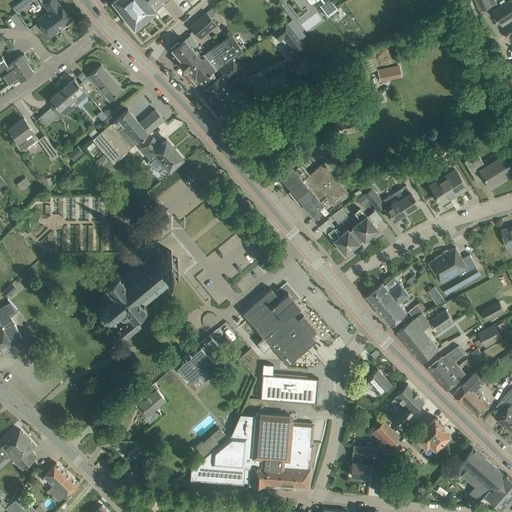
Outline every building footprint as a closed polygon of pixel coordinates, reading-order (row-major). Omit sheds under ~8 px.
[(22,0),(21,0),(13,6),(17,12),(26,5),(22,0)] [(41,0),(50,12),(39,21),(38,19),(50,35),(71,20),(56,0),(41,0)] [(113,0),(112,1),(134,29),(157,11),(154,7),(147,0),(113,0)] [(315,0),(328,16),(338,9),(331,0),(315,0)] [(478,0),(483,10),(491,6),(488,0),(478,0)] [(511,18),(511,2),(510,0),(494,11),(503,24),(511,18)] [(309,19),(318,14),(316,10),(307,15),(309,19)] [(190,26),(201,39),(217,24),(206,11),(190,26)] [(292,18),(287,22),(301,39),(305,35),(292,18)] [(286,22),(273,32),(280,40),(284,37),(288,34),(296,43),(292,46),(288,50),(294,58),(307,48),(286,22)] [(178,62),(194,81),(197,79),(203,85),(216,76),(212,72),(220,65),(243,51),(232,34),(213,46),(200,57),(195,50),(192,47),(196,42),(191,34),(180,43),(178,41),(171,47),(180,58),(179,59),(178,62)] [(19,79),(20,81),(33,71),(26,61),(29,60),(24,53),(9,64),(3,56),(0,58),(0,71),(1,71),(10,83),(12,81),(14,83),(19,79)] [(348,59),(359,79),(378,69),(370,55),(362,59),(359,53),(348,59)] [(203,89),(223,114),(240,101),(225,82),(241,70),(232,58),(219,68),(223,73),(203,89)] [(87,84),(92,90),(97,86),(110,100),(123,89),(122,88),(102,65),(102,64),(101,64),(88,75),(88,76),(89,76),(90,77),(84,82),(87,84)] [(295,69),(299,77),(310,71),(306,64),(295,69)] [(252,85),(258,98),(298,78),(294,70),(286,74),(281,65),(265,72),(268,78),(252,85)] [(378,70),(380,80),(401,76),(399,66),(378,70)] [(74,78),(62,88),(76,104),(92,90),(87,84),(84,82),(80,85),(74,78)] [(57,106),(52,109),(60,118),(76,104),(62,88),(50,99),(57,106)] [(93,138),(101,148),(136,118),(128,108),(118,116),(114,112),(104,120),(108,125),(93,138)] [(101,148),(113,162),(164,119),(155,109),(140,122),(136,118),(101,148)] [(332,114),(337,132),(356,127),(352,109),(332,114)] [(14,142),(21,151),(38,139),(32,131),(33,130),(24,118),(9,128),(18,140),(14,142)] [(383,137),(399,133),(396,124),(381,129),(383,137)] [(38,139),(53,159),(59,155),(44,134),(38,139)] [(145,143),(140,147),(151,159),(148,161),(156,170),(164,163),(169,170),(175,165),(183,158),(166,139),(159,144),(153,136),(145,143)] [(303,144),(295,151),(298,155),(306,148),(303,144)] [(78,145),(68,154),(74,161),(84,152),(78,145)] [(477,153),(464,161),(472,173),(477,181),(478,181),(476,178),(482,174),(484,177),(488,185),(502,176),(504,179),(511,173),(511,168),(509,164),(508,162),(506,163),(502,156),(486,166),(477,153)] [(293,154),(279,167),(282,170),(280,172),(280,176),(291,189),(289,191),(288,191),(299,204),(300,204),(300,203),(302,202),(312,214),(316,217),(323,211),(324,213),(349,192),(324,162),(310,174),(293,154)] [(409,176),(402,165),(393,171),(400,182),(409,176)] [(467,188),(462,179),(455,169),(430,185),(441,202),(452,195),(453,196),(467,188)] [(51,176),(42,178),(44,185),(52,183),(51,176)] [(24,178),(17,183),(21,190),(29,184),(24,178)] [(372,187),(371,188),(363,179),(358,180),(367,191),(364,193),(372,203),(380,197),(372,187)] [(406,184),(394,192),(406,212),(419,204),(406,184)] [(406,212),(394,192),(381,200),(393,220),(406,212)] [(333,227),(327,232),(334,239),(333,240),(345,254),(352,248),(359,242),(359,241),(363,238),(364,240),(371,234),(378,229),(366,215),(360,207),(354,212),(360,219),(359,220),(352,226),(353,227),(349,230),(347,227),(340,233),(339,234),(333,227)] [(348,215),(341,207),(336,211),(343,219),(348,215)] [(343,219),(336,211),(331,214),(338,223),(343,219)] [(328,231),(334,223),(327,218),(321,225),(328,231)] [(511,228),(511,226),(502,229),(507,245),(511,243),(511,228)] [(126,271),(127,272),(122,276),(118,272),(105,284),(109,288),(105,288),(102,293),(104,298),(107,300),(104,302),(103,301),(102,301),(103,303),(101,306),(99,306),(98,307),(101,308),(101,312),(99,312),(99,314),(101,313),(104,316),(103,318),(104,319),(105,317),(109,318),(109,320),(110,320),(110,323),(116,330),(119,328),(127,337),(141,325),(138,322),(142,319),(137,314),(145,307),(146,308),(147,307),(143,303),(149,298),(150,300),(169,284),(168,282),(174,278),(180,274),(173,265),(176,262),(177,263),(178,263),(177,261),(177,260),(178,259),(171,250),(170,251),(169,251),(167,250),(166,251),(167,252),(164,254),(157,246),(151,251),(152,251),(146,256),(145,255),(126,271)] [(476,265),(475,262),(470,254),(463,258),(456,247),(429,262),(440,282),(467,267),(469,270),(476,265)] [(264,261),(260,264),(264,269),(266,267),(268,266),(264,261)] [(447,294),(482,274),(479,269),(444,289),(447,294)] [(367,294),(379,309),(396,295),(396,294),(404,287),(400,282),(390,290),(383,282),(367,294)] [(3,292),(7,297),(16,289),(12,284),(3,292)] [(379,309),(392,325),(408,312),(400,302),(410,294),(404,287),(396,294),(396,295),(379,309)] [(271,288),(242,312),(263,336),(255,343),(262,352),(270,345),(288,365),(296,358),(295,356),(308,346),(309,347),(316,341),(311,334),(316,330),(317,331),(303,315),(304,317),(299,321),(298,319),(297,321),(291,314),(300,306),(288,292),(278,300),(275,296),(277,295),(271,288)] [(482,310),(487,320),(505,310),(500,300),(482,310)] [(0,351),(23,339),(11,316),(18,310),(11,301),(0,307),(0,351)] [(417,304),(409,311),(414,317),(421,310),(417,304)] [(445,309),(431,319),(433,322),(438,317),(440,320),(449,314),(445,309)] [(398,330),(408,343),(418,335),(416,333),(423,328),(424,329),(431,323),(422,312),(406,324),(398,330)] [(438,317),(433,322),(439,331),(453,320),(449,314),(440,320),(438,317)] [(478,333),(486,347),(502,338),(495,324),(478,333)] [(217,328),(176,363),(190,380),(199,373),(205,379),(212,373),(206,367),(214,360),(208,353),(205,350),(210,346),(213,349),(218,344),(215,340),(222,333),(217,328)] [(418,335),(408,343),(422,361),(439,348),(424,329),(423,328),(416,333),(418,335)] [(428,367),(447,390),(467,374),(459,363),(452,368),(450,365),(456,360),(465,353),(459,345),(428,367)] [(469,406),(478,415),(490,402),(482,394),(483,393),(483,391),(479,387),(486,380),(484,378),(491,371),(484,364),(476,371),(475,371),(466,380),(454,392),(464,402),(464,401),(465,402),(465,404),(467,406),(469,406)] [(377,391),(379,393),(391,382),(377,367),(368,376),(369,376),(358,401),(368,405),(374,390),(377,391)] [(262,374),(260,398),(316,402),(318,378),(273,375),(262,374)] [(511,378),(503,388),(508,393),(511,388),(511,378)] [(159,387),(155,382),(154,381),(150,385),(152,386),(137,399),(136,397),(132,400),(136,405),(136,406),(150,422),(161,412),(156,407),(165,399),(156,389),(159,387)] [(395,396),(390,401),(398,408),(390,416),(397,424),(411,411),(412,412),(424,399),(408,383),(395,396)] [(504,424),(508,427),(511,422),(511,388),(508,393),(504,397),(511,403),(511,402),(511,407),(509,405),(498,417),(504,423),(504,424)] [(191,467),(190,479),(243,483),(244,481),(250,482),(250,483),(265,485),(265,483),(308,487),(311,459),(312,460),(314,444),(312,443),(314,423),(292,421),(292,419),(289,414),(260,412),(259,413),(257,410),(252,414),(240,413),(231,433),(228,436),(204,456),(191,467)] [(439,426),(441,423),(434,417),(411,442),(421,451),(425,447),(426,447),(429,444),(435,449),(449,435),(439,426)] [(397,440),(401,436),(384,420),(372,432),(388,448),(389,447),(397,440)] [(20,429),(1,446),(2,446),(10,455),(22,469),(36,456),(30,449),(35,445),(20,429)] [(211,434),(195,447),(204,456),(228,436),(222,430),(214,437),(211,434)] [(389,447),(398,456),(405,449),(397,440),(389,447)] [(135,444),(126,452),(132,459),(141,452),(135,444)] [(390,448),(388,448),(353,445),(351,462),(352,462),(351,475),(370,477),(371,464),(376,465),(376,466),(377,466),(377,467),(388,468),(390,448)] [(0,465),(7,459),(6,459),(10,455),(2,446),(0,448),(0,465)] [(469,492),(478,500),(489,488),(492,490),(505,475),(473,446),(464,456),(461,454),(462,452),(450,465),(461,475),(462,474),(475,485),(469,492)] [(43,475),(53,484),(48,489),(59,500),(63,496),(64,497),(78,483),(56,462),(43,475)] [(506,508),(506,509),(511,502),(511,481),(505,475),(492,490),(489,488),(478,500),(477,501),(482,505),(491,507),(495,503),(500,508),(507,500),(510,504),(506,508)] [(5,507),(9,511),(38,511),(35,508),(21,493),(5,507)]
